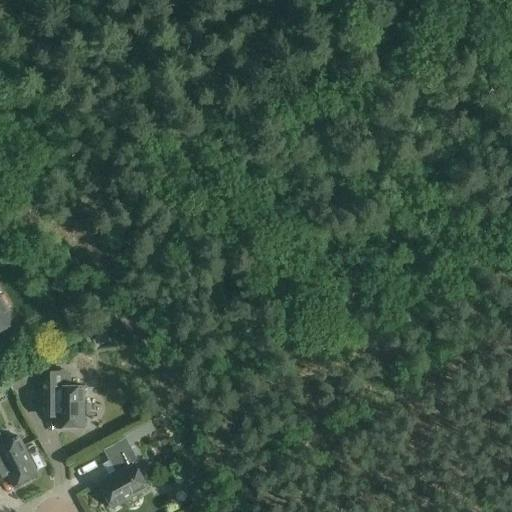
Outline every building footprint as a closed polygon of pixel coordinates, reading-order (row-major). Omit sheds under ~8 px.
[(67,279),(56,276),(54,282),(64,286),(67,279)] [(0,332),(15,324),(0,296),(0,332)] [(76,303),(62,311),(76,336),(90,328),(76,303)] [(39,373),(39,410),(39,422),(56,422),(56,429),(84,429),(84,387),(70,387),(70,373),(39,373)] [(19,437),(5,445),(0,435),(0,479),(6,476),(12,487),(38,474),(19,437)] [(109,461),(116,474),(98,484),(112,509),(148,489),(135,464),(138,462),(131,449),(109,461)]
